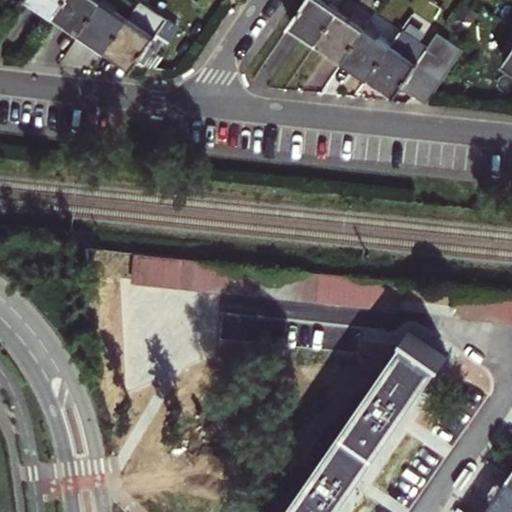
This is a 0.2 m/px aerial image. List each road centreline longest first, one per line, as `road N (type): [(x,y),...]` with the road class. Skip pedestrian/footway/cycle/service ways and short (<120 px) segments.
road 1 (residential): [(511,138),(196,102)]
road 2 (secondary): [(104,511),(75,384),(0,290)]
road 3 (secondary): [(0,328),(38,378),(56,420),(74,511)]
road 4 (residential): [(196,102),(0,79)]
road 5 (residential): [(423,511),(511,382)]
road 6 (residential): [(196,102),(265,0)]
